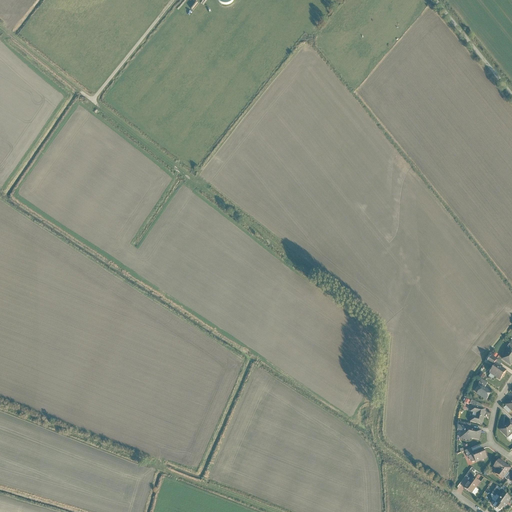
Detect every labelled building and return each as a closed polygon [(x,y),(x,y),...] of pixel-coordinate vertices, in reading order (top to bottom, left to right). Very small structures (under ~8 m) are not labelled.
[(509,368),(511,363),(511,350),(511,351),(511,350),(511,346),(508,344),(505,348),(507,349),(499,360),(509,368)] [(498,381),(505,371),(494,363),(496,360),(490,355),(485,361),(494,367),(488,374),(498,381)] [(485,403),(491,395),(483,389),(487,384),(481,380),(478,385),(481,387),(474,395),(485,403)] [(511,396),(502,407),(509,414),(511,410),(511,396)] [(481,426),(483,412),(470,409),(469,413),(475,415),(475,418),(469,417),(468,423),(481,426)] [(511,425),(509,422),(500,431),(509,440),(511,436),(511,425)] [(479,442),(481,432),(464,429),(464,433),(458,433),(457,441),(470,443),(470,440),(479,442)] [(485,459),(481,449),(473,453),(471,448),(463,451),(465,456),(469,454),(473,464),(485,459)] [(511,470),(498,460),(493,468),(497,471),(494,476),(501,482),(511,470)] [(471,496),(480,484),(472,478),(474,476),(469,472),(465,477),(468,480),(461,490),(471,496)] [(504,510),(510,499),(501,494),(492,509),(496,511),(497,511),(501,508),(504,510)]
